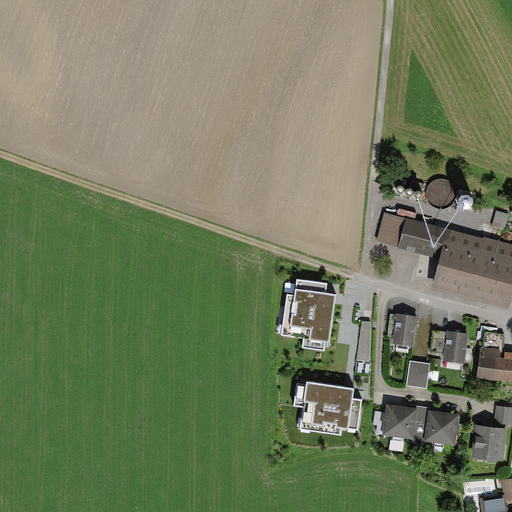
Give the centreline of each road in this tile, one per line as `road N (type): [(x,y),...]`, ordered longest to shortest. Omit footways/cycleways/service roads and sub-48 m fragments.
road 1 (track): [(0,152),(342,270)]
road 2 (track): [(390,0),(361,278)]
road 3 (residential): [(342,270),(511,324)]
